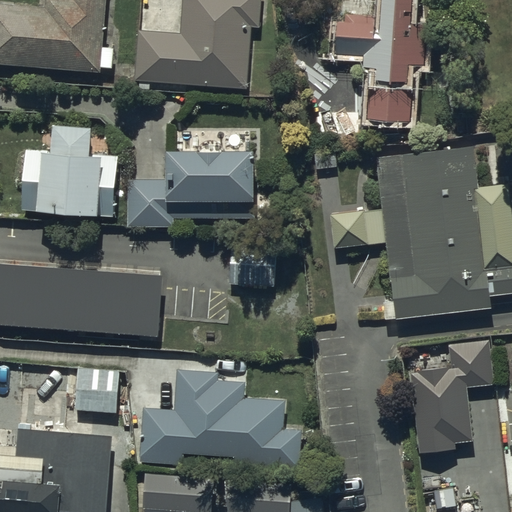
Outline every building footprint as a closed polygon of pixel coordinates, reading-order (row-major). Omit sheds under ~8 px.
[(0,10),(0,70),(101,77),(102,73),(112,73),(113,56),(103,55),(106,0),(72,0),(72,2),(47,0),(46,14),(0,10)] [(264,0),(186,0),(184,38),(139,35),(135,86),(249,94),(253,32),(262,32),(264,0)] [(341,16),(335,59),(363,63),(361,74),(371,76),(365,126),(406,132),(414,72),(425,73),(431,30),(414,28),(417,0),(375,0),(372,20),(341,16)] [(39,218),(38,224),(100,228),(100,222),(114,222),(115,199),(117,199),(119,161),(91,159),(92,139),(53,137),(53,155),(28,154),(23,216),(39,218)] [(382,214),(332,219),(336,253),(388,248),(394,307),(383,308),(385,326),(494,315),(492,302),(511,299),(511,202),(511,193),(480,196),(475,154),(376,164),(382,214)] [(165,184),(129,184),(129,231),(176,231),(176,223),(255,223),(255,162),(165,162),(165,184)] [(229,289),(273,291),(275,249),(232,246),(229,289)] [(162,275),(0,266),(0,328),(158,337),(162,275)] [(456,443),(472,441),(466,387),(495,384),(490,341),(452,346),(454,370),(415,374),(423,453),(456,449),(456,443)] [(80,373),(76,414),(115,417),(118,376),(80,373)] [(175,415),(144,413),(141,467),(184,469),(184,461),(236,464),(235,472),(300,475),(302,435),(283,434),(284,407),(245,405),(246,387),(217,386),(218,376),(177,374),(175,415)] [(0,511),(107,511),(113,443),(19,434),(17,452),(0,450),(0,511)] [(488,453),(456,455),(459,497),(491,495),(488,453)] [(146,479),(143,511),(211,511),(212,508),(218,508),(219,490),(215,490),(215,483),(146,479)] [(226,486),(228,511),(322,511),(321,502),(292,505),(293,490),(226,486)]
